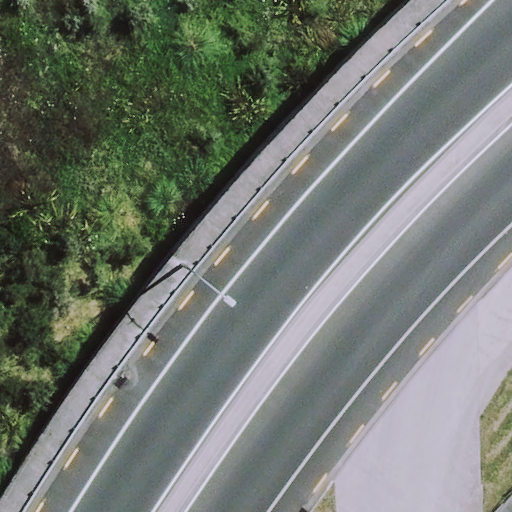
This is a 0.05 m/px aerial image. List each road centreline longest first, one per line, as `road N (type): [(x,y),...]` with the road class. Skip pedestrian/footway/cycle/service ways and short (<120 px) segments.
road 1 (unclassified): [(89,511),(333,189),(511,18)]
road 2 (unclassified): [(511,169),(409,283),(237,511)]
